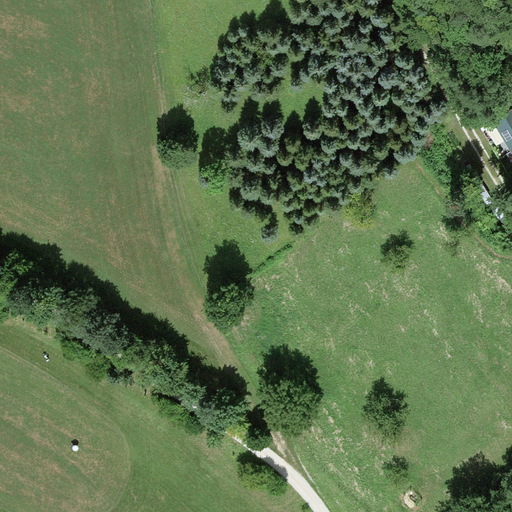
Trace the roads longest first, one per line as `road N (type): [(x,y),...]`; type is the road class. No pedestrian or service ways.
road 1 (track): [(322,511),(256,447),(64,320),(0,290)]
road 2 (track): [(298,481),(188,229)]
road 3 (track): [(511,204),(484,169),(397,0)]
